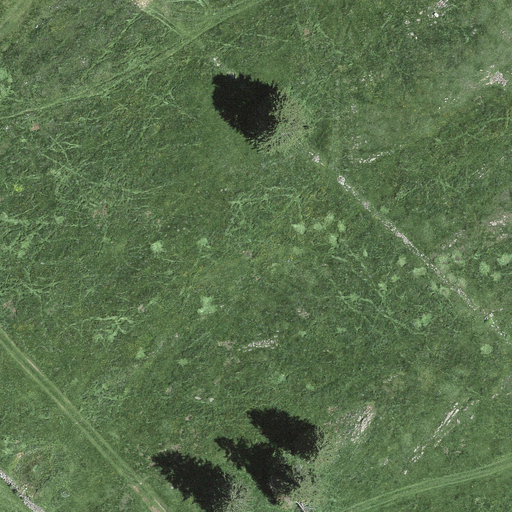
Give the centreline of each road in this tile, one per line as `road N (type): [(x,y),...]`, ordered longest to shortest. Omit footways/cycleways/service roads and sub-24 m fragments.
road 1 (track): [(149,511),(0,332)]
road 2 (track): [(511,465),(364,511)]
